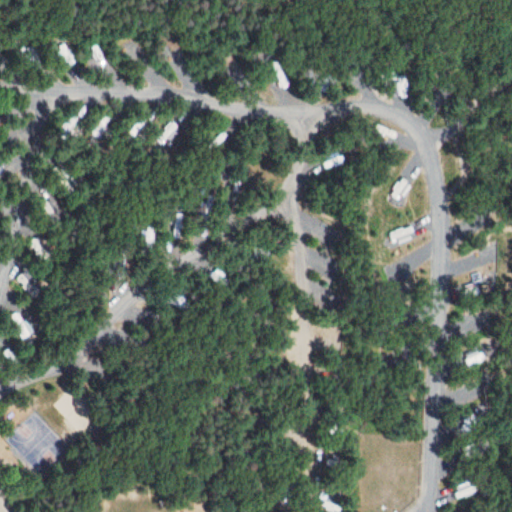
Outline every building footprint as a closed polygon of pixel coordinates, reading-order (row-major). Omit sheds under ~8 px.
[(142,60),(136,40),(123,43),(129,64),(142,60)] [(52,49),(62,65),(73,58),(63,42),(52,49)] [(185,68),(178,47),(170,50),(178,71),(185,68)] [(105,62),(97,48),(88,54),(96,68),(105,62)] [(309,236),(323,247),(330,238),(315,227),(309,236)] [(37,290),(20,275),(14,281),(31,296),(37,290)] [(12,325),(23,338),(32,330),(21,318),(12,325)]
